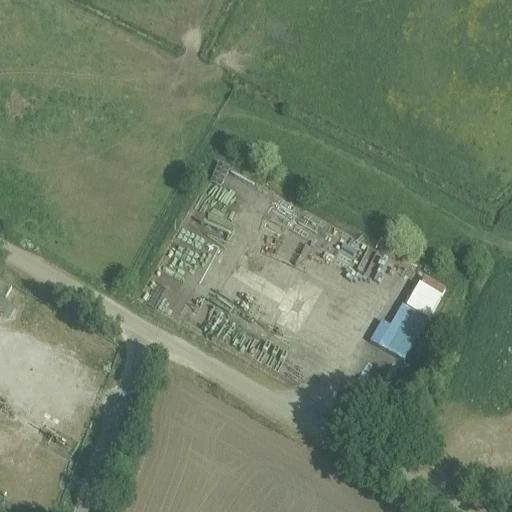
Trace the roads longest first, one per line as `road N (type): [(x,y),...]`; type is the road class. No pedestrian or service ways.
road 1 (unclassified): [(431,511),(147,347)]
road 2 (unclassified): [(147,347),(88,511)]
road 3 (unclassified): [(147,347),(0,258)]
